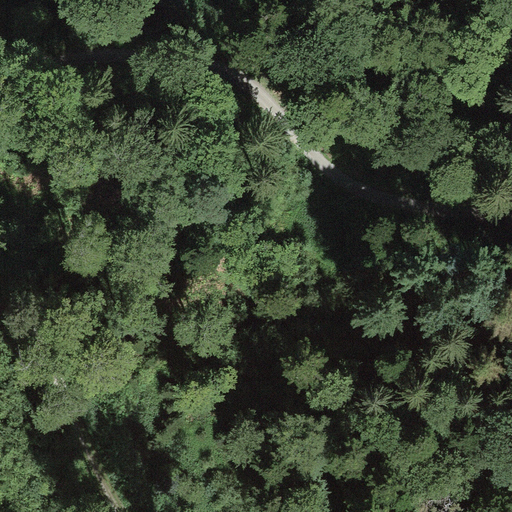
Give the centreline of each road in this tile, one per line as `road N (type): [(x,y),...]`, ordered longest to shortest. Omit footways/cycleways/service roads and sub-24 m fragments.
road 1 (track): [(511,218),(344,184),(305,151),(262,94),(218,66),(134,55),(0,67)]
road 2 (track): [(0,299),(34,333),(126,511)]
